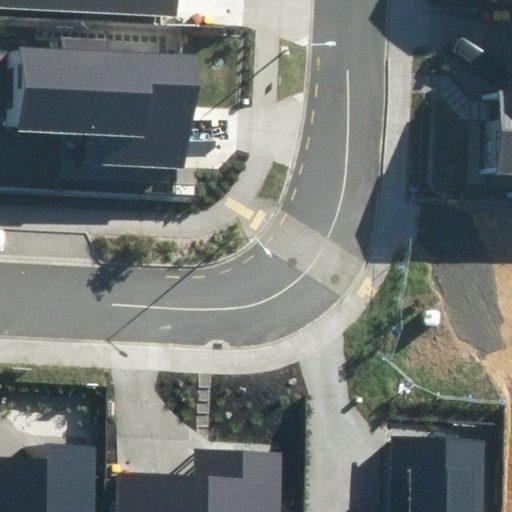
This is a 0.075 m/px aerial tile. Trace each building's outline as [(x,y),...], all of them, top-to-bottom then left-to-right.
[(0,0),(0,5),(177,13),(177,0),(0,0)] [(100,165),(185,169),(191,57),(107,53),(107,39),(65,37),(65,50),(15,47),(11,128),(101,132),(100,165)] [(511,91),(494,90),(490,177),(511,177),(511,91)] [(388,511),(484,511),(487,441),(391,437),(388,511)] [(104,511),(107,444),(47,441),(46,459),(0,456),(0,511),(104,511)] [(282,511),(284,449),(195,447),(194,477),(116,475),(115,511),(282,511)]
